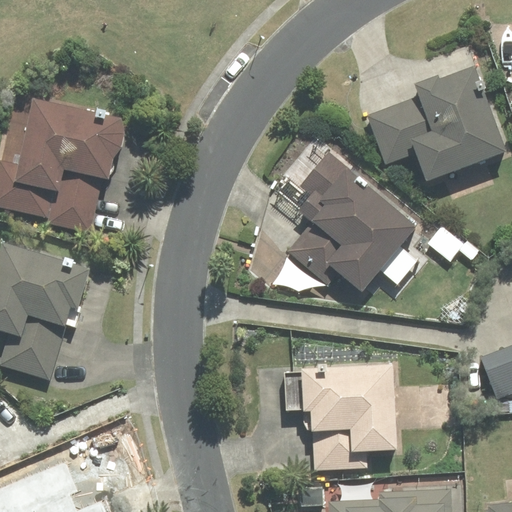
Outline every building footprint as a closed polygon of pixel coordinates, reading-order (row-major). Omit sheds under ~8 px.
[(427,97),(410,102),(373,115),(390,164),(427,152),(435,178),(511,152),(511,141),(486,64),(423,86),(427,97)] [(138,118),(124,115),(45,96),(28,165),(5,160),(0,181),(0,207),(96,231),(109,175),(123,179),(138,118)] [(368,297),(389,272),(402,283),(423,259),(410,247),(427,227),(337,150),(306,186),(321,199),(307,214),(319,224),(292,256),(330,289),(342,275),(368,297)] [(445,227),(433,242),(456,262),(468,247),(445,227)] [(0,329),(16,335),(6,365),(53,382),(72,330),(78,332),(100,273),(9,240),(1,263),(0,262),(0,329)] [(511,346),(484,357),(500,399),(511,393),(511,346)] [(312,429),(362,428),(362,450),(406,449),(404,361),(360,362),(360,367),(293,369),(294,410),(311,410),(312,429)] [(83,480),(76,482),(69,463),(0,491),(0,511),(130,511),(122,492),(93,505),(83,480)] [(454,511),(454,503),(455,489),(420,488),(420,503),(352,502),(340,501),(340,511),(454,511)] [(511,511),(511,499),(494,501),(495,511),(511,511)]
